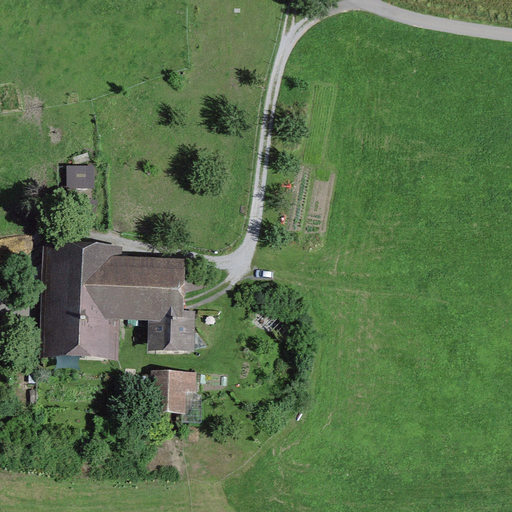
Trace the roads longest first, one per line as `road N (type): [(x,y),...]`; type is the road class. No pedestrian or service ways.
road 1 (track): [(30,244),(124,243),(212,266),(249,252),(283,0)]
road 2 (unclassified): [(511,34),(357,0)]
